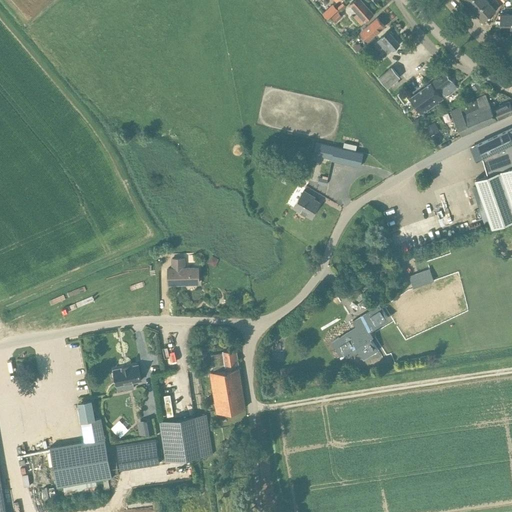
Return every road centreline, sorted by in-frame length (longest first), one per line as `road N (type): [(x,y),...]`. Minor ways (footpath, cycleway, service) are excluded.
road 1 (unclassified): [(252,321),(272,318),(312,282),(356,204),(511,119)]
road 2 (unclassified): [(252,321),(129,322),(0,344)]
road 3 (unclassified): [(261,511),(252,321)]
road 4 (tertiary): [(511,87),(447,47),(406,0)]
